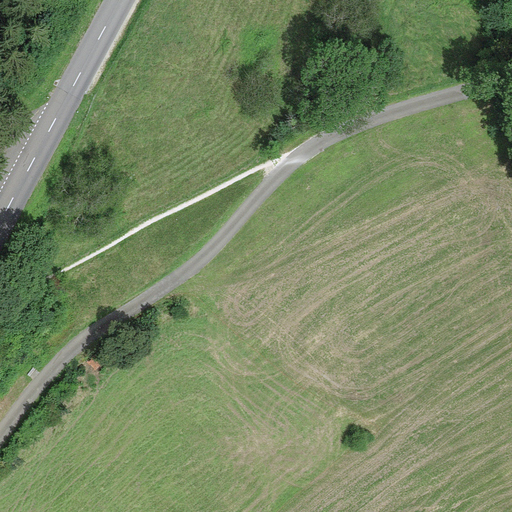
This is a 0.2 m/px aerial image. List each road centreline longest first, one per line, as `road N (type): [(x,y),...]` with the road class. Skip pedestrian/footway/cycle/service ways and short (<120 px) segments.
road 1 (unclassified): [(511,81),(383,114),(316,144),(198,260),(75,346),(0,434)]
road 2 (secondary): [(0,221),(119,0)]
